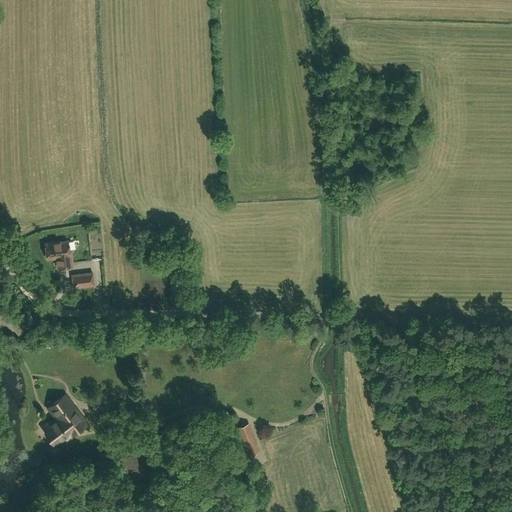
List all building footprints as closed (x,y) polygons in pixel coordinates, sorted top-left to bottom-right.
[(70,250),(69,251),(68,241),(45,244),(47,258),(57,257),(58,268),(72,266),(70,250)] [(94,285),(92,273),(72,275),(73,287),(94,285)] [(69,437),(87,423),(65,395),(48,408),(55,418),(51,421),(50,420),(43,426),(46,431),(46,432),(54,442),(57,446),(66,439),(68,442),(71,439),(69,437)] [(236,428),(246,457),(259,452),(249,423),(236,428)] [(133,481),(151,469),(137,447),(119,458),(133,481)]
